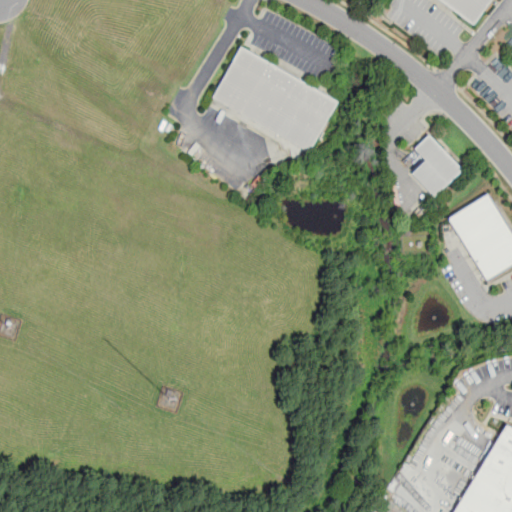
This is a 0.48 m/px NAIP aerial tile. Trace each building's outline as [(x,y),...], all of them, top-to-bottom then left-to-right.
[(439,0),(474,26),(493,0),(439,0)] [(214,100),(230,108),(258,58),(242,49),(214,100)] [(230,108),(246,117),(274,67),(258,58),(230,108)] [(293,144),(322,94),(274,67),(246,117),(293,144)] [(293,144),(309,153),(337,103),(322,94),(293,144)] [(463,171),(430,136),(415,150),(427,162),(412,175),(434,199),(463,171)] [(501,217),(488,196),(448,221),(461,241),(501,217)] [(511,237),(511,235),(501,217),(461,241),(473,262),(511,237)] [(511,266),(511,237),(473,262),(486,283),(511,266)] [(511,511),(511,429),(507,426),(455,511),(511,511)]
